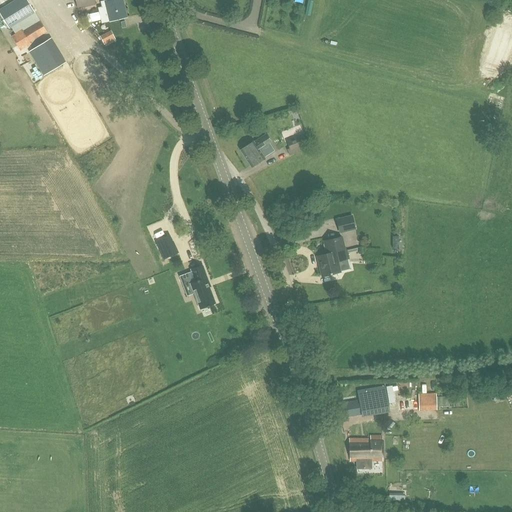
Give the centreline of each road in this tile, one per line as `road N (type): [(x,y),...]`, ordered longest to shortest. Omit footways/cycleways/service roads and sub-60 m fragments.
road 1 (secondary): [(337,511),(209,138)]
road 2 (track): [(209,138),(187,131),(50,0)]
road 3 (residential): [(289,287),(260,211),(209,138)]
road 4 (secondary): [(209,138),(163,0)]
